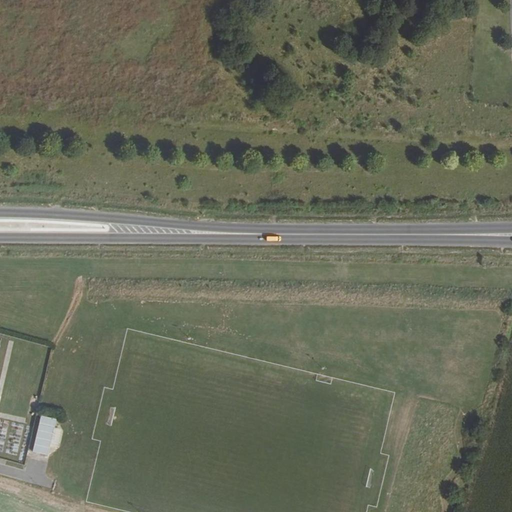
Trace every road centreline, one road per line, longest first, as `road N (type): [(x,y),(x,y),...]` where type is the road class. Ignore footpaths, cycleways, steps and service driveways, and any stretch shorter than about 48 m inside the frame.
road 1 (primary): [(222,233),(511,234)]
road 2 (primary): [(222,233),(0,213)]
road 3 (primary): [(0,237),(222,233)]
